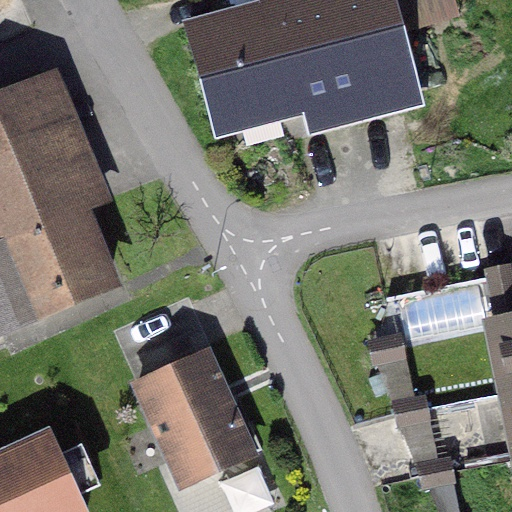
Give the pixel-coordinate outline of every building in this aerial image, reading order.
[(407,73),(385,0),(256,0),(263,22),(196,40),(195,35),(190,36),(189,30),(183,32),(213,138),(220,136),(216,123),(407,73)] [(115,198),(57,68),(0,90),(0,339),(124,287),(90,208),(115,198)] [(506,396),(511,394),(511,325),(492,329),(506,396)] [(188,495),(261,459),(212,360),(139,396),(188,495)] [(421,413),(419,401),(391,405),(396,418),(421,413)] [(421,479),(446,474),(443,461),(415,467),(421,479)]
